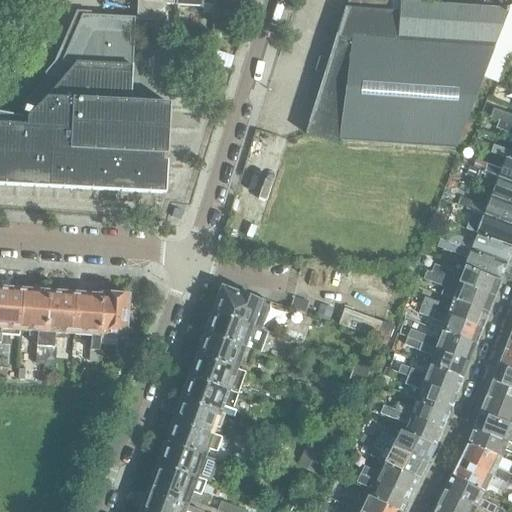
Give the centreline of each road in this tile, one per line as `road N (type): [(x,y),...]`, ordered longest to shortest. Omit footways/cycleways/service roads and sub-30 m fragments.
road 1 (residential): [(278,0),(195,258)]
road 2 (residential): [(195,258),(104,511)]
road 3 (residential): [(511,315),(429,511)]
road 4 (residential): [(0,242),(195,258)]
